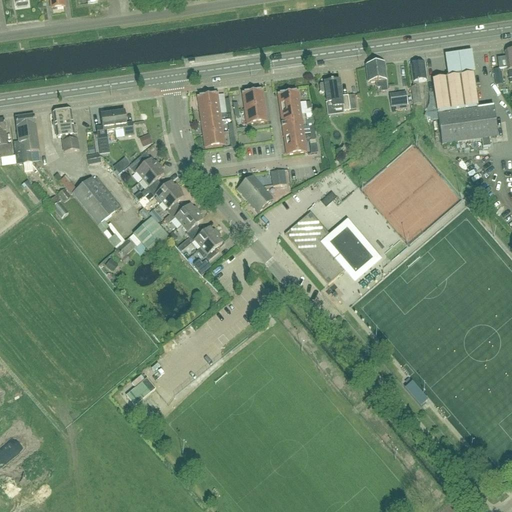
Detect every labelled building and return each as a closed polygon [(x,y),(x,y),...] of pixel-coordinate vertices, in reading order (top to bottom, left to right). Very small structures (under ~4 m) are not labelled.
[(27,6),(27,4),(28,4),(27,0),(14,0),(16,6),(17,6),(17,8),(18,9),(26,8),(27,6)] [(64,9),(63,0),(49,0),(51,11),(64,9)] [(511,84),(511,52),(504,53),(505,59),(497,60),(498,71),(507,69),(507,72),(508,72),(509,80),(509,85),(511,84)] [(375,84),(376,87),(376,90),(380,89),(380,94),(387,93),(383,66),(366,69),(368,85),(375,84)] [(424,66),(418,67),(417,66),(414,66),(413,67),(411,67),(413,84),(412,85),(413,89),(411,89),(413,106),(421,105),(418,88),(418,84),(426,83),(424,66)] [(472,76),(448,80),(432,82),(441,147),(481,141),(482,149),(490,148),(489,140),(497,139),(495,124),(493,108),(477,110),(472,76)] [(320,94),(322,95),(326,94),(327,106),(332,105),(333,110),(343,109),(343,113),(350,112),(347,98),(341,99),(339,83),(324,86),(320,86),(320,88),(320,94)] [(242,97),(244,111),(264,108),(262,94),(263,94),(263,93),(241,96),(241,97),(242,97)] [(277,97),(277,98),(278,98),(279,109),(299,106),(298,95),(299,95),(299,94),(277,97)] [(401,108),(399,95),(389,96),(391,110),(401,108)] [(199,112),(219,109),(217,97),(218,97),(218,96),(196,100),(197,100),(199,112)] [(281,121),(301,118),(299,106),(279,109),(281,121)] [(264,108),(244,111),(247,126),(267,124),(264,108)] [(201,125),(221,122),(219,109),(199,112),(201,125)] [(71,113),(60,115),(59,114),(55,114),(54,116),(53,116),(54,125),(53,126),(54,130),(55,131),(56,140),(62,139),(62,143),(64,155),(79,152),(77,141),(77,137),(76,129),(73,129),(71,113)] [(125,114),(112,116),(115,133),(123,132),(124,139),(134,137),(132,125),(126,126),(125,114)] [(106,134),(115,133),(112,116),(100,117),(102,129),(96,130),(100,157),(106,157),(103,142),(107,141),(106,134)] [(38,142),(35,118),(25,119),(29,148),(30,147),(31,155),(39,154),(38,142)] [(282,129),(283,133),(303,130),(301,118),(281,121),(282,125),(281,125),(282,129)] [(29,148),(25,119),(16,120),(20,146),(21,146),(23,156),(16,157),(17,167),(33,165),(31,155),(30,147),(29,148)] [(0,161),(13,159),(11,147),(8,147),(5,122),(0,122),(0,161)] [(203,138),(223,135),(221,122),(201,125),(203,138)] [(284,139),(285,145),(305,142),(303,130),(283,133),(284,139)] [(223,135),(203,138),(205,150),(225,147),(223,135)] [(142,140),(145,148),(154,144),(151,136),(142,140)] [(305,142),(285,145),(286,157),(306,155),(305,142)] [(453,159),(456,164),(463,160),(460,155),(453,159)] [(89,167),(101,164),(98,156),(87,158),(89,167)] [(143,182),(158,169),(151,161),(145,167),(141,162),(130,171),(135,176),(137,174),(143,182)] [(483,163),(476,166),(478,171),(486,167),(483,163)] [(142,196),(145,199),(161,186),(158,182),(164,177),(158,169),(143,182),(150,190),(142,196)] [(345,170),(322,184),(326,190),(322,192),(326,198),(333,193),(340,204),(359,193),(345,170)] [(284,173),(277,174),(280,188),(286,187),(284,173)] [(273,189),(280,188),(277,174),(271,175),(273,189)] [(247,204),(263,191),(252,179),(237,192),(247,204)] [(92,182),(73,198),(99,229),(118,214),(121,211),(97,181),(94,184),(92,182)] [(29,183),(23,187),(37,205),(42,200),(29,183)] [(156,198),(162,205),(177,192),(171,185),(164,190),(161,186),(145,199),(146,200),(139,205),(144,212),(150,207),(148,205),(156,198)] [(263,191),(247,204),(257,215),(273,202),(263,191)] [(358,197),(359,231),(374,249),(379,249),(384,245),(389,251),(402,241),(394,231),(392,231),(361,191),(356,195),(353,197),(358,197)] [(64,205),(71,200),(65,192),(58,197),(64,205)] [(183,199),(177,192),(162,205),(168,212),(166,213),(170,218),(181,209),(177,204),(183,199)] [(62,222),(68,217),(59,206),(53,211),(62,222)] [(181,228),(196,215),(190,208),(184,213),(181,209),(170,218),(171,218),(165,223),(168,227),(176,221),(181,228)] [(203,223),(196,215),(181,228),(187,235),(186,236),(190,240),(200,232),(197,228),(203,223)] [(310,215),(284,237),(328,287),(348,270),(355,278),(374,262),(346,230),(331,244),(326,238),(328,236),(310,215)] [(153,257),(170,241),(151,221),(134,237),(153,257)] [(195,243),(201,250),(216,238),(210,230),(203,236),(200,232),(190,240),(193,244),(195,243)] [(216,238),(201,250),(208,258),(206,260),(209,263),(219,255),(216,250),(222,245),(216,238)] [(126,243),(116,252),(114,253),(121,261),(133,251),(126,243)] [(113,274),(118,268),(111,262),(106,268),(113,274)] [(203,266),(197,271),(201,277),(211,268),(206,263),(203,266)] [(197,365),(206,359),(192,339),(168,356),(179,372),(194,361),(197,365)] [(147,382),(126,399),(134,410),(155,392),(147,382)] [(405,391),(420,409),(427,404),(411,385),(405,391)] [(38,432),(33,439),(39,443),(44,436),(38,432)]
